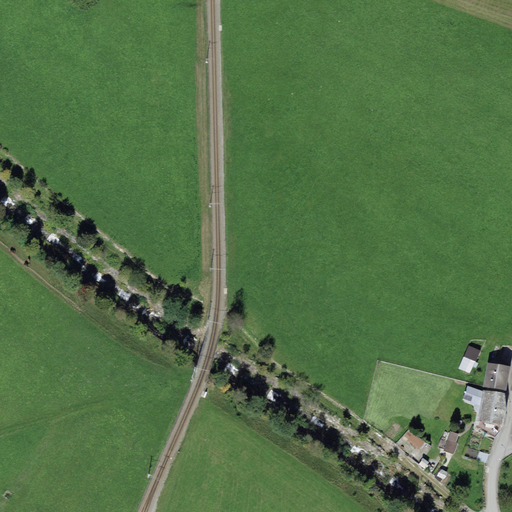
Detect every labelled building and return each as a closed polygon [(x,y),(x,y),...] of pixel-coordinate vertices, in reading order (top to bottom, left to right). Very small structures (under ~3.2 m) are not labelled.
[(470,374),(481,351),(470,345),(459,368),(470,374)] [(488,362),(486,374),(508,378),(510,366),(488,362)] [(506,390),(508,378),(486,374),(484,387),(506,390)] [(481,406),(478,421),(503,426),(506,410),(505,401),(504,394),(484,390),(484,391),(468,386),(463,400),(481,406)] [(450,431),(448,440),(456,442),(459,434),(450,431)] [(444,451),(454,454),(458,443),(456,442),(448,440),(444,451)]
